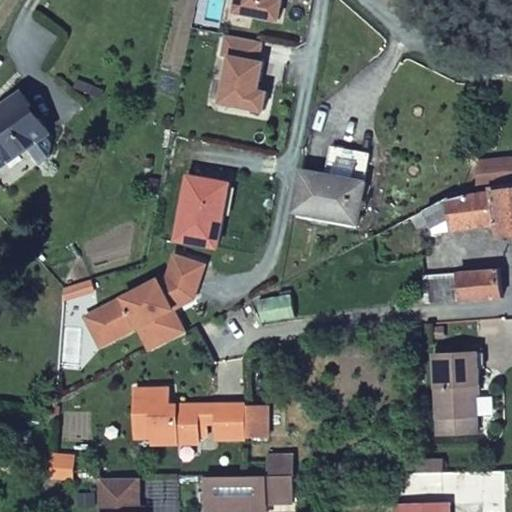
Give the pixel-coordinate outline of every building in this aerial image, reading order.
[(239,0),(237,12),(280,20),(283,1),(276,0),(239,0)] [(263,42),(227,35),(223,56),(231,58),(222,103),(265,111),(268,93),(260,91),(265,63),(259,62),(263,42)] [(0,166),(49,131),(23,94),(0,110),(0,166)] [(303,171),(295,214),(359,225),(371,156),(333,149),(329,175),(303,171)] [(511,176),(510,161),(481,164),(479,186),(511,182),(511,176)] [(219,247),(231,185),(191,177),(179,240),(219,247)] [(511,191),(443,204),(412,220),(419,231),(430,225),(436,235),(492,228),(493,240),(511,237),(511,191)] [(160,281),(98,313),(113,342),(140,329),(152,353),(187,335),(178,316),(171,320),(166,311),(173,307),(175,311),(195,301),(205,267),(175,257),(169,279),(161,283),(160,281)] [(460,276),(464,302),(505,299),(502,272),(460,276)] [(429,304),(464,302),(460,276),(426,279),(429,304)] [(65,289),(64,301),(96,291),(93,281),(65,289)] [(293,297),(261,301),(264,322),(296,318),(293,297)] [(178,316),(175,311),(173,307),(166,311),(171,320),(178,316)] [(102,348),(113,342),(98,313),(87,318),(102,348)] [(482,430),(481,352),(437,354),(441,432),(482,430)] [(177,438),(199,437),(199,427),(206,426),(205,407),(175,408),(175,414),(169,414),(168,391),(134,392),(135,439),(152,439),(152,445),(177,445),(177,438)] [(215,442),(247,442),(249,438),(247,407),(246,406),(214,407),(214,426),(215,442)] [(206,426),(214,426),(214,407),(205,407),(206,426)] [(247,407),(249,438),(268,437),(267,407),(247,407)] [(32,432),(16,430),(15,440),(31,442),(32,432)] [(51,454),(52,479),(72,478),(71,453),(51,454)] [(295,454),(270,454),(270,474),(295,474),(295,454)] [(505,511),(505,470),(413,472),(401,472),(402,511),(441,511),(441,505),(484,504),(484,511),(505,511)] [(295,474),(270,474),(206,476),(206,511),(270,511),(270,503),(296,503),(295,474)] [(140,477),(103,478),(103,511),(146,511),(146,507),(140,507),(140,477)]
